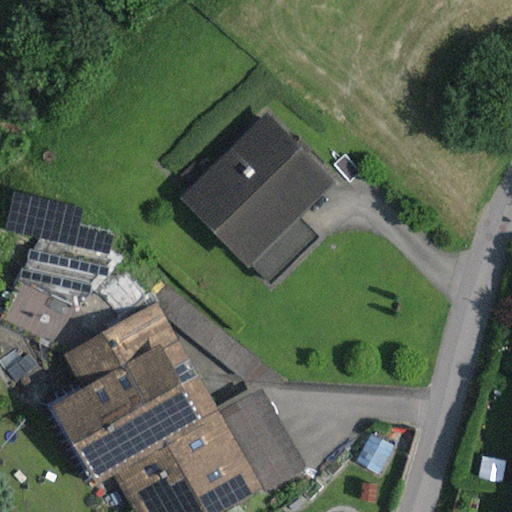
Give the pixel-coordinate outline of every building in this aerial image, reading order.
[(275,116),(193,196),(255,259),(303,212),(337,179),(275,116)] [(303,212),(255,259),(277,281),(325,234),(315,224),(303,212)] [(95,466),(117,454),(214,399),(180,338),(161,304),(78,351),(97,385),(60,405),(95,466)] [(224,415),(262,483),(306,459),(278,409),(268,391),(224,415)] [(224,415),(214,399),(117,454),(149,511),(211,511),(262,483),(224,415)]
